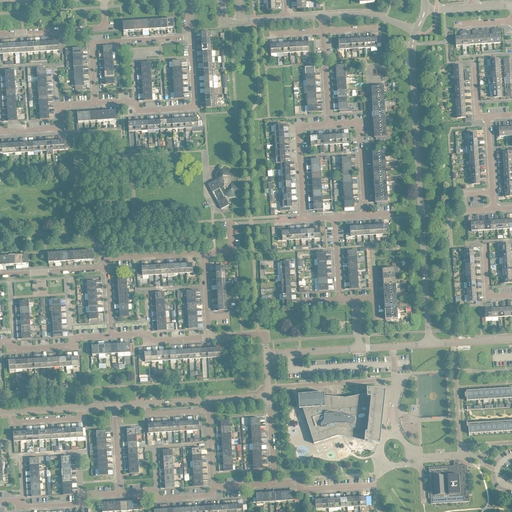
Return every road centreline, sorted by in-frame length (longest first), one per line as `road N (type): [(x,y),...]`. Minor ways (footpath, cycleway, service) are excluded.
road 1 (tertiary): [(412,52),(429,343)]
road 2 (residential): [(133,104),(134,111),(195,106),(190,35)]
road 3 (residential): [(0,31),(106,25),(105,0)]
road 4 (residential): [(367,215),(361,121),(329,124)]
road 5 (residential): [(0,501),(78,504),(84,495),(121,493)]
road 6 (residential): [(304,219),(298,125),(329,124)]
